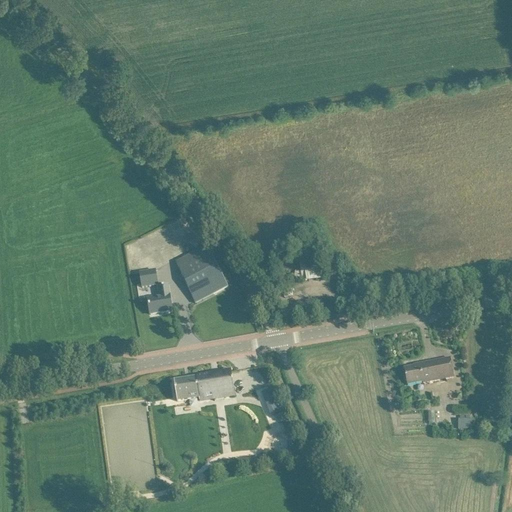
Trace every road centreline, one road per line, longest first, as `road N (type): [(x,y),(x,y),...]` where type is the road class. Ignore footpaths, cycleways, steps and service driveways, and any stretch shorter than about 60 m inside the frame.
road 1 (unclassified): [(276,342),(197,206),(14,0)]
road 2 (unclassified): [(0,395),(276,342)]
road 3 (unclassified): [(276,342),(511,299)]
road 4 (unclassified): [(349,511),(276,342)]
